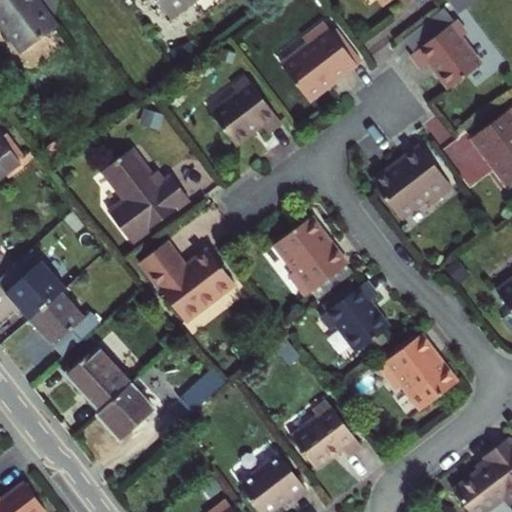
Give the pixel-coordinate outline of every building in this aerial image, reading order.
[(0,0),(0,23),(21,53),(56,27),(36,0),(0,0)] [(193,0),(157,0),(171,17),(193,0)] [(418,48),(411,53),(422,67),(430,61),(449,87),(481,63),(461,36),(467,33),(457,18),(455,19),(445,5),(407,34),(418,48)] [(311,100),(328,88),(324,84),(334,76),(338,80),(358,64),(334,31),(327,23),(306,39),(310,44),(283,64),(311,100)] [(339,28),(334,31),(354,58),(359,55),(339,28)] [(324,84),(328,88),(338,80),(334,76),(324,84)] [(237,93),(212,113),(236,146),(262,126),(267,133),(281,122),(247,78),(233,88),(237,93)] [(511,106),(472,137),(488,157),(492,155),(499,165),(496,168),(508,185),(511,182),(511,106)] [(6,134),(1,138),(4,142),(9,138),(6,134)] [(464,135),(446,148),(473,185),(491,172),(464,135)] [(0,176),(20,162),(4,142),(1,138),(0,138),(0,176)] [(421,145),(401,160),(403,164),(392,172),(390,168),(373,181),(401,218),(427,198),(431,203),(453,186),(421,145)] [(159,181),(152,171),(133,146),(104,168),(125,197),(108,209),(131,240),(190,196),(172,172),(166,177),(159,181)] [(492,155),(488,157),(496,168),(499,165),(492,155)] [(401,160),(390,168),(392,172),(403,164),(401,160)] [(158,167),(152,171),(159,181),(166,177),(158,167)] [(76,211),(66,220),(77,231),(86,222),(76,211)] [(355,271),(332,241),(329,244),(320,233),(324,229),(312,214),(276,242),(296,268),(290,272),(307,293),(312,289),(319,298),(355,271)] [(332,241),(324,229),(320,233),(329,244),(332,241)] [(209,245),(192,259),(195,263),(189,268),(186,263),(167,238),(140,259),(185,319),(234,280),(209,245)] [(62,292),(66,288),(32,250),(0,279),(0,285),(30,319),(62,292)] [(192,259),(186,263),(189,268),(195,263),(192,259)] [(367,278),(322,313),(332,326),(338,322),(358,348),(390,324),(369,298),(376,292),(367,278)] [(511,278),(497,290),(511,309),(511,310),(502,318),(511,330),(511,278)] [(62,292),(30,319),(65,357),(100,324),(90,312),(85,317),(62,292)] [(458,379),(445,362),(441,365),(434,355),(437,352),(422,331),(380,363),(396,385),(402,380),(421,406),(458,379)] [(87,403),(98,415),(132,384),(96,346),(67,373),(91,399),(87,403)] [(445,362),(437,352),(434,355),(441,365),(445,362)] [(181,399),(192,411),(224,382),(214,369),(181,399)] [(132,384),(98,415),(121,440),(155,409),(132,384)] [(318,415),(292,435),(316,467),(342,448),(348,455),(362,445),(328,400),(314,410),(318,415)] [(485,455),(487,457),(491,462),(480,471),(462,484),(483,511),(484,511),(506,497),(511,504),(511,443),(508,438),(485,455)] [(280,453),(239,483),(260,511),(270,511),(290,497),(294,501),(308,490),(280,453)] [(491,462),(487,457),(477,465),(480,471),(491,462)] [(0,511),(36,511),(41,508),(21,481),(0,496),(0,511)] [(237,511),(227,499),(210,511),(237,511)]
